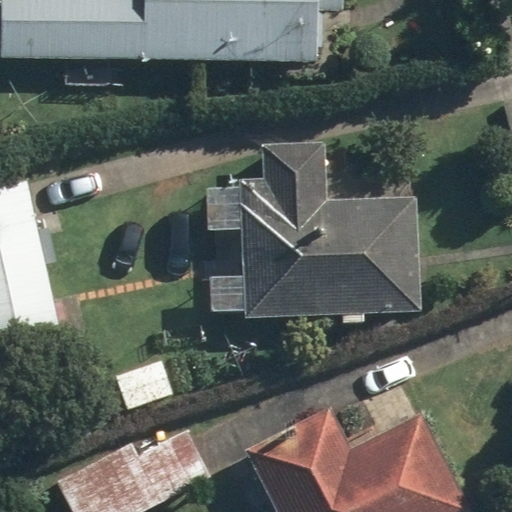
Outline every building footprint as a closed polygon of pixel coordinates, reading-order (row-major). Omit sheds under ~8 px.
[(341,0),(0,0),(0,65),(314,70),(314,22),(341,22),(341,0)] [(236,183),(238,326),(415,323),(413,190),(349,191),(349,204),(325,204),(324,148),(256,149),(257,183),(236,183)] [(159,362),(108,381),(122,420),(173,402),(159,362)] [(327,415),(241,456),(267,511),(462,511),(417,417),(344,452),(327,415)] [(133,448),(39,491),(48,511),(138,511),(207,481),(185,433),(136,455),(133,448)]
